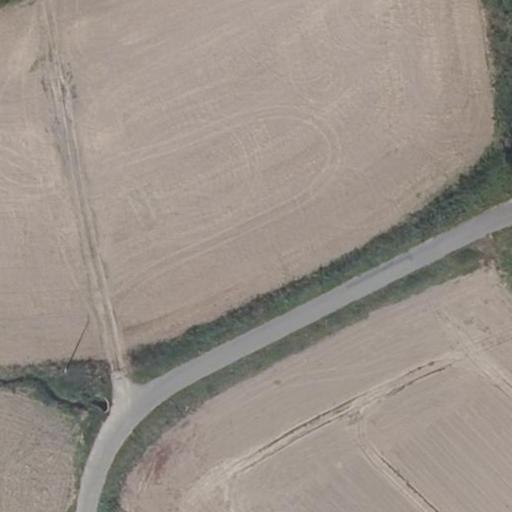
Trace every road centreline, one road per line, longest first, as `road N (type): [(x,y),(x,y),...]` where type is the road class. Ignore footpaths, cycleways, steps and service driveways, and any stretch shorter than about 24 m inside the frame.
road 1 (unclassified): [(86,511),(101,453),(127,411),(409,260),(511,216)]
road 2 (track): [(34,0),(127,411)]
